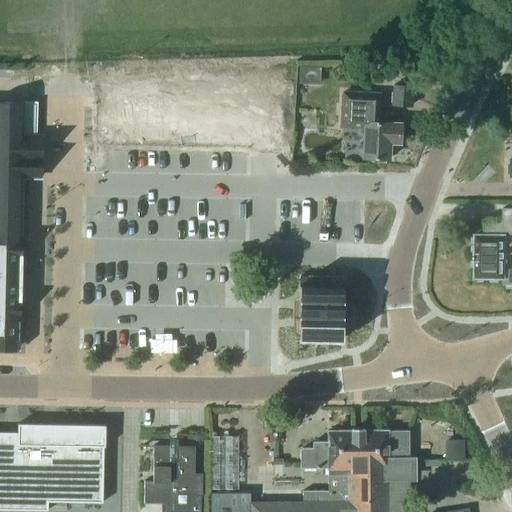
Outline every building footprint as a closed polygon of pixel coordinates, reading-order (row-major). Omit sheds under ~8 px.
[(116,76),(116,68),(105,68),(105,76),(116,76)] [(127,76),(127,68),(116,68),(116,76),(127,76)] [(137,76),(138,68),(127,68),(127,76),(137,76)] [(137,76),(148,77),(148,69),(138,68),(137,76)] [(265,89),(149,86),(149,77),(148,77),(137,76),(127,76),(116,76),(105,76),(104,76),(103,137),(264,140),(265,89)] [(394,85),(393,104),(410,105),(412,86),(394,85)] [(401,122),(376,121),(376,114),(379,114),(379,94),(343,92),(341,126),(365,127),(364,157),(388,159),(389,142),(400,143),(401,122)] [(0,346),(18,347),(21,174),(34,174),(34,158),(35,116),(35,103),(0,102),(0,346)] [(511,208),(503,208),(502,222),(484,221),(484,234),(476,234),(475,277),(504,278),(503,284),(511,284),(511,208)] [(299,331),(299,339),(340,340),(340,332),(341,301),(341,276),(300,276),(300,300),(299,331)] [(0,431),(0,508),(47,510),(47,501),(102,502),(103,446),(104,446),(105,425),(17,423),(17,432),(0,431)] [(302,447),(300,449),(300,465),(302,467),(328,467),(328,474),(340,474),(340,489),(303,490),(303,502),(251,502),(250,511),(411,511),(411,510),(410,506),(409,501),(408,497),(408,492),(408,474),(410,474),(410,462),(408,462),(408,430),(388,431),(388,429),(386,429),(386,430),(364,430),(364,428),(351,428),(351,430),(329,430),(327,430),(327,441),(312,441),(312,447),(302,448),(302,447)] [(212,435),(212,488),(238,488),(238,435),(212,435)] [(443,455),(464,455),(464,437),(443,437),(443,455)] [(143,502),(160,503),(160,511),(199,511),(200,495),(201,495),(202,473),(194,473),(194,445),(153,445),(152,480),(143,480),(143,502)] [(250,511),(251,502),(239,502),(239,493),(211,493),(210,511),(250,511)]
